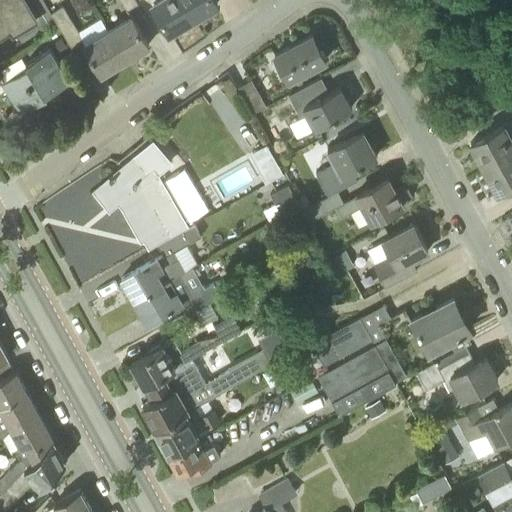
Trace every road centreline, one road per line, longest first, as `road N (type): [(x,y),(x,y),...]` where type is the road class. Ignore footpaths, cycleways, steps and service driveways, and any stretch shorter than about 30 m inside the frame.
road 1 (residential): [(0,197),(290,0)]
road 2 (residential): [(511,309),(348,0)]
road 3 (tertiary): [(160,511),(0,220)]
road 4 (tertiary): [(0,269),(131,511)]
road 5 (track): [(511,76),(455,66),(411,0)]
